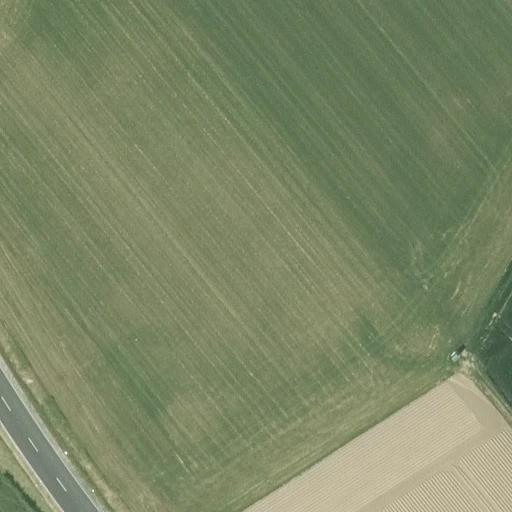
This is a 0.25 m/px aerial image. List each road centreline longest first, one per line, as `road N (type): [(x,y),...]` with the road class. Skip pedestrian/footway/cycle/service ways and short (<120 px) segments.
road 1 (track): [(174,0),(461,355)]
road 2 (track): [(461,355),(240,511)]
road 3 (tertiary): [(0,391),(84,511)]
